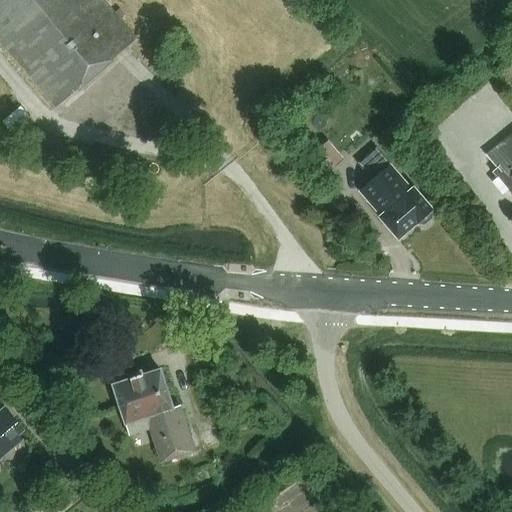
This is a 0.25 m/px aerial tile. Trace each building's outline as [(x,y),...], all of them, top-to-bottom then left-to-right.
[(0,0),(0,44),(54,108),(135,39),(119,20),(124,16),(118,10),(113,14),(101,0),(0,0)] [(511,133),(487,155),(498,169),(493,174),(497,177),(508,189),(511,194),(511,133)] [(322,176),(337,162),(341,159),(326,141),(307,157),(322,176)] [(354,189),(371,209),(396,239),(414,223),(423,225),(430,219),(431,210),(411,186),(408,189),(375,150),(357,165),(368,178),(354,189)] [(508,189),(497,177),(492,181),(503,194),(508,189)] [(160,368),(136,376),(153,427),(150,428),(161,462),(195,451),(182,411),(175,414),(160,368)] [(136,376),(113,384),(129,434),(150,428),(153,427),(136,376)] [(18,434),(23,430),(10,414),(5,419),(0,413),(0,458),(22,440),(18,434)]
